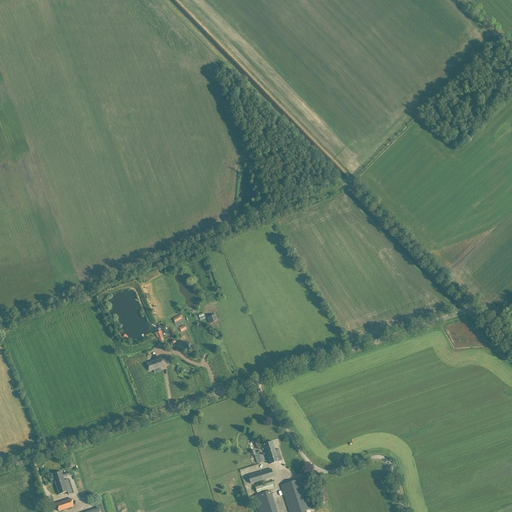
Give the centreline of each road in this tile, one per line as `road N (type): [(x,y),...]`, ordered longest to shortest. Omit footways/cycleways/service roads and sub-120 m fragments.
road 1 (unclassified): [(251,384),(464,311),(511,356)]
road 2 (unclassified): [(0,470),(251,384)]
road 3 (residential): [(400,511),(384,463),(371,459),(319,475),(251,384)]
